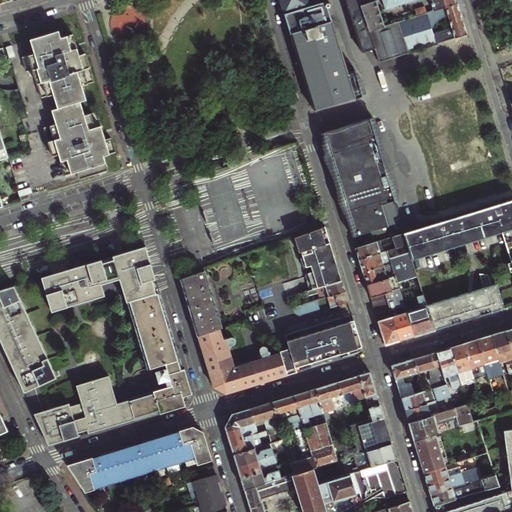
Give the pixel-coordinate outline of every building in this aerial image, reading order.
[(279,0),(313,111),(355,98),(333,24),(328,9),(330,8),(330,7),(330,6),(330,4),(329,3),(327,3),(326,3),(326,2),(312,5),(310,0),(279,0)] [(345,0),(353,27),(354,27),(360,46),(359,46),(361,53),(362,53),(364,52),(372,49),(372,50),(374,49),(379,63),(400,56),(408,54),(398,23),(384,27),(369,32),(361,7),(358,0),(345,0)] [(383,0),(386,9),(398,5),(396,0),(383,0)] [(446,7),(457,3),(456,0),(430,0),(434,11),(446,7)] [(361,7),(369,32),(384,27),(376,2),(361,7)] [(460,36),(467,34),(463,20),(457,3),(446,7),(452,29),(443,32),(446,41),(460,36)] [(415,10),(418,16),(427,13),(425,7),(415,10)] [(418,16),(398,23),(408,54),(436,44),(427,13),(418,16)] [(37,38),(30,41),(34,55),(22,59),(26,73),(32,71),(41,99),(53,96),(57,109),(51,111),(55,125),(43,128),(49,147),(52,157),(58,155),(64,176),(77,173),(78,178),(107,170),(103,156),(115,153),(110,139),(105,140),(102,132),(96,112),(84,116),(82,108),(80,101),(86,100),(81,87),(93,83),(85,54),(78,56),(72,35),(60,39),(58,32),(44,36),(37,38)] [(323,132),(320,132),(333,175),(348,225),(368,218),(371,231),(374,230),(389,225),(398,222),(398,220),(401,219),(396,205),(390,206),(389,201),(394,199),(369,117),(323,132)] [(511,198),(423,226),(403,233),(407,244),(413,262),(503,234),(508,250),(510,258),(511,263),(511,198)] [(368,218),(348,225),(352,237),(371,231),(368,218)] [(371,231),(352,237),(355,248),(377,241),(392,236),(403,233),(403,230),(401,231),(398,222),(389,225),(374,230),(371,231)] [(338,270),(324,227),(293,239),(306,280),(338,270)] [(391,245),(392,248),(407,244),(403,233),(392,236),(395,244),(391,245)] [(357,254),(359,259),(380,252),(377,241),(355,248),(357,254)] [(395,276),(399,289),(414,336),(420,335),(425,333),(417,308),(414,297),(417,296),(423,294),(413,262),(407,244),(392,248),(387,250),(389,257),(391,263),(395,276)] [(124,303),(160,292),(146,246),(121,254),(117,255),(73,268),(63,271),(41,278),(51,313),(104,297),(101,285),(116,281),(123,304),(124,303)] [(361,267),(363,272),(384,266),(391,263),(389,257),(387,250),(380,252),(359,259),(361,267)] [(384,266),(363,272),(365,280),(367,285),(395,276),(391,263),(384,266)] [(225,394),(226,394),(253,386),(259,384),(252,361),(236,366),(227,335),(232,334),(231,331),(232,331),(233,330),(233,329),(233,328),(233,327),(233,326),(232,325),(231,324),(230,324),(224,326),(222,319),(219,319),(204,270),(192,275),(180,278),(184,290),(188,303),(191,313),(214,388),(216,389),(223,387),(225,394)] [(309,291),(341,281),(340,277),(338,270),(306,280),(309,291)] [(484,289),(427,306),(435,330),(437,330),(455,324),(474,318),(503,310),(505,309),(498,285),(492,287),(489,276),(488,275),(487,275),(479,274),(484,289)] [(395,276),(367,285),(369,292),(371,298),(385,293),(399,289),(395,276)] [(309,291),(308,291),(304,292),(306,296),(318,293),(320,299),(322,299),(328,297),(346,292),(344,287),(342,281),(341,281),(309,291)] [(14,285),(0,289),(0,340),(25,394),(59,383),(14,285)] [(414,336),(399,289),(385,293),(400,341),(407,338),(414,336)] [(167,387),(135,397),(141,418),(144,418),(156,414),(157,416),(163,414),(163,412),(181,406),(191,394),(185,375),(186,375),(185,371),(184,368),(183,369),(173,334),(163,300),(160,292),(124,303),(145,372),(161,367),(167,387)] [(332,308),(337,306),(349,303),(347,297),(346,292),(328,297),(332,308)] [(400,341),(385,293),(371,298),(376,315),(385,313),(387,318),(378,321),(385,345),(393,343),(400,341)] [(421,307),(417,308),(425,333),(429,332),(435,330),(427,306),(423,294),(417,296),(421,307)] [(293,296),(288,298),(291,309),(296,307),(293,296)] [(314,302),(316,308),(324,306),(322,299),(320,299),(314,302)] [(344,328),(356,325),(354,318),(278,342),(280,348),(301,342),(314,338),(323,335),(334,331),(344,328)] [(361,351),(363,347),(356,325),(344,328),(334,331),(323,335),(314,338),(301,342),(310,369),(332,362),(352,356),(360,354),(361,351)] [(498,333),(491,335),(499,360),(506,357),(509,369),(511,369),(511,389),(509,390),(511,397),(511,398),(511,355),(504,331),(498,333)] [(499,360),(491,335),(484,337),(477,339),(485,364),(488,374),(489,379),(504,374),(499,360)] [(470,341),(463,344),(474,379),(488,374),(485,364),(477,339),(470,341)] [(310,369),(301,342),(280,348),(288,376),(310,369)] [(474,379),(463,344),(455,346),(449,348),(461,384),(467,404),(470,412),(473,411),(472,408),(482,405),(474,379)] [(266,351),(265,349),(264,349),(263,348),(262,348),(261,349),(260,349),(260,350),(259,351),(259,352),(261,358),(259,359),(266,382),(288,376),(281,352),(270,355),(268,350),(266,351)] [(461,384),(449,348),(443,350),(436,352),(441,366),(444,376),(451,374),(455,385),(461,384)] [(425,355),(414,359),(418,372),(431,368),(441,366),(436,352),(425,355)] [(266,382),(259,359),(252,361),(259,384),(266,382)] [(401,363),(392,366),(396,379),(418,372),(414,359),(401,363)] [(441,366),(431,368),(434,379),(444,376),(441,366)] [(380,404),(376,394),(370,372),(364,374),(358,376),(365,398),(368,407),(374,405),(380,404)] [(347,379),(337,382),(344,409),(347,408),(346,404),(353,403),(353,401),(365,398),(358,376),(347,379)] [(427,381),(430,390),(441,386),(447,385),(444,376),(434,379),(427,381)] [(135,420),(129,399),(113,406),(104,377),(72,387),(77,405),(66,409),(64,405),(35,415),(42,431),(49,446),(59,443),(135,420)] [(325,386),(315,389),(322,413),(339,407),(341,411),(345,410),(344,409),(337,382),(325,386)] [(455,385),(448,388),(450,396),(452,401),(454,408),(467,404),(461,384),(455,385)] [(441,386),(445,398),(450,396),(448,388),(447,385),(441,386)] [(430,390),(401,398),(404,406),(405,409),(438,400),(445,398),(441,386),(430,390)] [(304,392),(294,395),(299,413),(303,425),(305,432),(312,430),(308,417),(322,413),(315,389),(304,392)] [(288,397),(282,399),(286,411),(288,410),(290,416),(299,413),(294,395),(288,397)] [(129,399),(135,420),(141,418),(135,397),(129,399)] [(290,423),(288,416),(286,411),(282,399),(277,401),(272,402),(276,415),(278,419),(279,422),(280,426),(290,423)] [(438,400),(405,409),(407,416),(409,422),(438,413),(436,404),(439,403),(438,400)] [(454,408),(452,401),(441,405),(443,411),(451,409),(454,408)] [(276,415),(272,402),(262,405),(250,409),(254,421),(263,418),(265,423),(267,429),(267,430),(273,428),(274,428),(272,421),(270,416),(276,415)] [(368,407),(369,412),(372,420),(384,417),(383,413),(381,407),(380,404),(374,405),(368,407)] [(470,412),(467,404),(454,408),(459,425),(464,424),(473,421),(471,414),(470,412)] [(254,421),(250,409),(242,411),(232,414),(226,427),(226,429),(239,426),(242,437),(249,435),(257,432),(258,432),(256,425),(265,423),(263,418),(254,421)] [(414,439),(436,432),(439,432),(436,422),(449,418),(448,415),(450,414),(450,412),(452,412),(451,409),(443,411),(438,413),(409,422),(412,433),(414,439)] [(477,420),(487,417),(484,410),(471,414),(473,421),(477,420)] [(299,413),(290,416),(292,423),(294,428),(303,425),(299,413)] [(384,417),(372,420),(350,427),(353,437),(387,427),(385,422),(384,417)] [(303,425),(294,428),(301,453),(310,450),(308,442),(306,435),(305,432),(303,425)] [(197,463),(212,459),(211,457),(205,435),(204,433),(192,426),(162,435),(145,441),(127,446),(67,465),(85,493),(99,489),(98,487),(118,481),(195,456),(197,463)] [(239,426),(226,429),(230,443),(234,454),(254,448),(255,447),(254,443),(251,444),(249,435),(242,437),(239,426)] [(387,427),(353,437),(356,449),(358,454),(365,452),(392,444),(389,435),(387,427)] [(277,441),(273,428),(267,430),(269,435),(271,443),(277,441)] [(308,442),(310,450),(312,457),(315,467),(337,461),(327,428),(316,431),(316,432),(318,439),(308,442)] [(442,502),(434,505),(435,510),(436,511),(511,511),(511,429),(504,430),(511,489),(444,511),(442,502)] [(257,432),(249,435),(251,444),(254,443),(255,447),(261,445),(257,432)] [(318,439),(316,432),(306,435),(308,442),(318,439)] [(446,465),(438,437),(436,432),(414,439),(415,443),(417,449),(421,463),(424,471),(446,465)] [(262,437),(264,445),(271,443),(269,435),(262,437)] [(359,466),(356,455),(352,456),(337,461),(315,467),(312,468),(317,483),(348,474),(396,459),(394,451),(392,444),(365,452),(368,459),(363,460),(364,464),(359,466)] [(291,463),(299,461),(294,446),(286,448),(287,450),(291,462),(291,463)] [(254,448),(234,454),(236,460),(237,466),(274,454),(272,447),(260,451),(258,454),(256,454),(254,448)] [(365,452),(358,454),(356,455),(359,466),(364,464),(363,460),(368,459),(365,452)] [(488,452),(461,460),(458,461),(460,470),(458,470),(457,468),(448,471),(446,465),(424,471),(426,477),(427,483),(450,476),(461,472),(491,463),(488,452)] [(274,454),(237,466),(239,472),(241,477),(261,471),(259,465),(261,464),(263,465),(276,461),(274,454)] [(312,457),(299,461),(291,463),(293,471),(294,474),(312,468),(315,467),(312,457)] [(396,459),(348,474),(355,496),(356,496),(368,492),(369,491),(368,490),(369,487),(377,489),(403,481),(396,459)] [(453,486),(471,481),(481,478),(495,474),(491,463),(461,472),(464,480),(461,481),(460,478),(451,481),(450,476),(427,483),(429,489),(430,493),(453,486)] [(281,478),(244,489),(251,511),(264,511),(265,511),(262,503),(261,504),(260,498),(295,487),(303,511),(322,511),(326,511),(325,511),(347,511),(359,505),(356,496),(355,496),(348,474),(317,483),(312,468),(294,474),(293,474),(281,478)] [(243,484),(244,489),(281,478),(279,471),(266,474),(265,478),(263,478),(261,471),(241,477),(243,484)] [(218,478),(217,474),(193,481),(202,511),(227,511),(227,509),(226,504),(222,493),(221,489),(220,484),(218,478)] [(498,485),(495,474),(481,478),(483,484),(473,488),(474,492),(498,485)] [(403,481),(377,489),(382,491),(384,493),(387,492),(387,494),(392,493),(393,492),(395,491),(396,491),(401,490),(402,490),(403,489),(404,489),(405,489),(406,488),(403,481)] [(453,486),(430,493),(432,500),(434,505),(442,502),(468,494),(467,490),(464,491),(463,489),(454,492),(453,486)] [(367,495),(368,492),(356,496),(359,505),(364,502),(366,496),(367,495)] [(412,511),(412,510),(410,502),(376,511),(412,511)]
